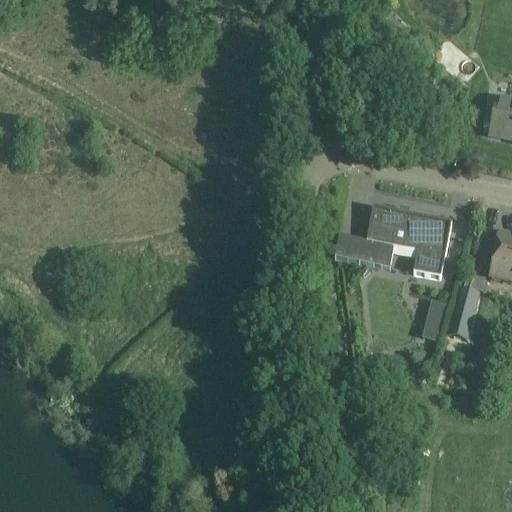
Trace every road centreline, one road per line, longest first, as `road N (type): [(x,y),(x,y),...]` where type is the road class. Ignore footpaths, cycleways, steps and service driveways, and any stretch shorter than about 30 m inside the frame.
road 1 (unclassified): [(335,511),(313,165)]
road 2 (residential): [(511,200),(313,165)]
road 3 (unclassified): [(313,165),(302,0)]
